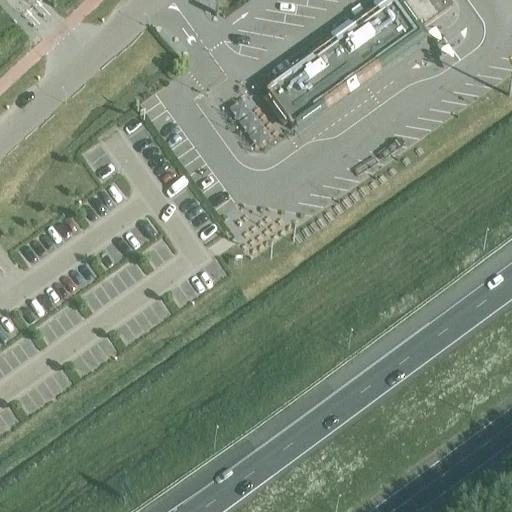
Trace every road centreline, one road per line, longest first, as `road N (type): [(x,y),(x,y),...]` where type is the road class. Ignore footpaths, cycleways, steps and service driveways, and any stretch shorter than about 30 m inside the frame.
road 1 (motorway): [(511,280),(198,511)]
road 2 (unclassified): [(152,0),(0,136)]
road 3 (motorway): [(390,511),(511,422)]
